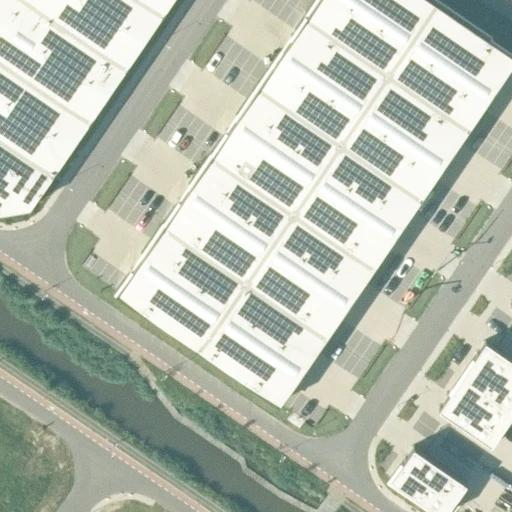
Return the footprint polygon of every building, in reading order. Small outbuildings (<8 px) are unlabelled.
[(32,0),(0,0),(0,55),(90,117),(126,63),(32,0)] [(148,0),(32,0),(126,63),(163,10),(148,0)] [(148,0),(163,10),(169,0),(148,0)] [(314,0),(306,12),(388,68),(434,0),(314,0)] [(511,51),(437,0),(434,0),(388,68),(469,124),(511,61),(511,51)] [(305,15),(258,82),(340,138),(388,68),(306,12),(305,15)] [(0,55),(0,134),(53,170),(90,117),(0,55)] [(388,68),(340,138),(421,194),(469,124),(388,68)] [(258,82),(211,152),(292,207),(340,138),(258,82)] [(0,134),(0,210),(29,205),(53,170),(0,134)] [(340,138),(292,207),(374,263),(421,194),(340,138)] [(211,152),(163,221),(244,277),(292,207),(211,152)] [(292,207),(244,277),(326,333),(374,263),(292,207)] [(163,221),(115,291),(197,347),(244,277),(163,221)] [(244,277),(197,347),(278,402),(326,333),(244,277)] [(511,357),(485,339),(462,373),(511,407),(511,357)] [(511,407),(462,373),(438,407),(491,443),(511,411),(511,407)] [(0,413),(0,462),(23,430),(0,413)] [(413,443),(390,478),(438,511),(443,511),(466,479),(413,443)]
